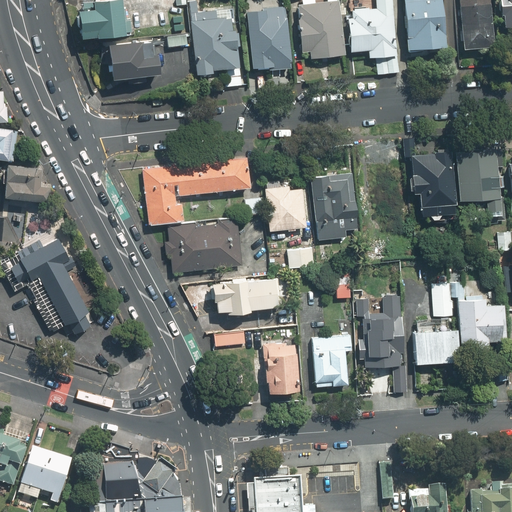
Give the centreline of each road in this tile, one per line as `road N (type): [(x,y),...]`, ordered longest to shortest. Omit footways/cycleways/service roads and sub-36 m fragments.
road 1 (residential): [(62,141),(511,95)]
road 2 (primary): [(62,141),(185,376)]
road 3 (residential): [(511,418),(296,434)]
road 4 (primary): [(12,0),(24,54),(62,141)]
